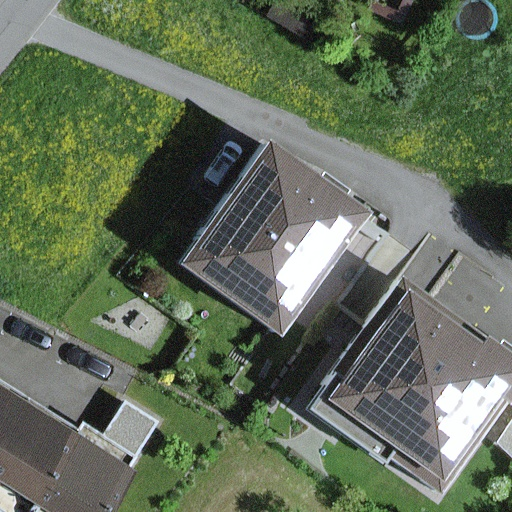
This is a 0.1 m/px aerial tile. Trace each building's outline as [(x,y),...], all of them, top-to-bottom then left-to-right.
[(371,214),(271,142),(182,266),(282,337),(371,214)] [(399,283),(308,412),(387,467),(392,459),(442,494),(511,395),(511,352),(489,337),(485,343),(399,283)] [(0,455),(31,406),(0,386),(0,455)] [(124,402),(102,439),(134,459),(157,421),(124,402)] [(31,406),(0,455),(0,511),(31,511),(79,436),(31,406)] [(79,436),(31,511),(112,511),(137,472),(129,467),(134,459),(102,439),(85,428),(79,436)]
